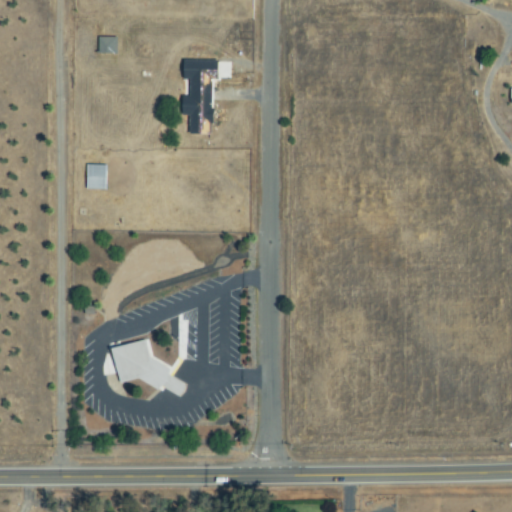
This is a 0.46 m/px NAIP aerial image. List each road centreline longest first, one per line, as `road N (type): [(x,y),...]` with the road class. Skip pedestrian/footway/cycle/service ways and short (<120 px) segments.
road 1 (secondary): [(0,478),(511,473)]
road 2 (residential): [(271,477),(275,0)]
